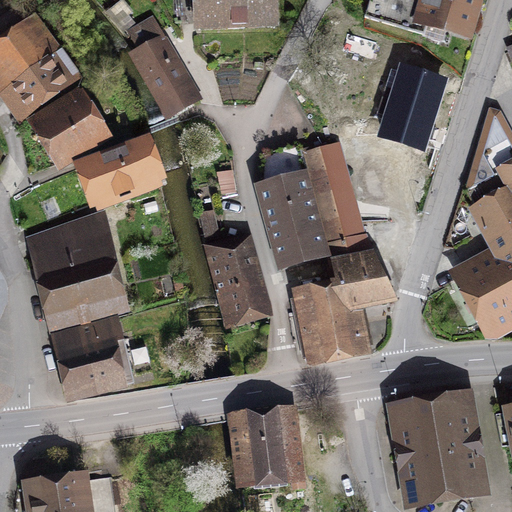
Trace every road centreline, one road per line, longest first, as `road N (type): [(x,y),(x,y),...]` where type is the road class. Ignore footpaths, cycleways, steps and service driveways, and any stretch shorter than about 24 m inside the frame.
road 1 (residential): [(284,384),(279,319),(246,193),(254,135),(320,0)]
road 2 (residential): [(409,361),(405,313),(502,0)]
road 3 (secondary): [(31,423),(284,384)]
road 4 (residential): [(31,423),(17,286),(0,254)]
road 5 (residential): [(352,372),(383,511)]
